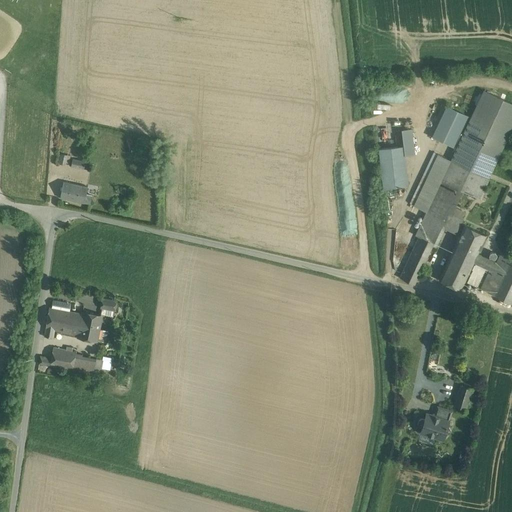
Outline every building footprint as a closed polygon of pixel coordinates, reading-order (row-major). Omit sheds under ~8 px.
[(511,103),(484,90),(451,160),(488,177),(511,125),(511,103)] [(471,117),(443,104),(428,134),(457,147),(471,117)] [(411,129),(402,130),(404,145),(403,145),(404,153),(414,152),(411,129)] [(398,146),(378,148),(383,188),(408,185),(404,153),(403,145),(398,146)] [(433,152),(410,203),(426,211),(450,159),(433,152)] [(85,161),(72,159),(71,166),(84,169),(85,161)] [(451,160),(442,180),(459,188),(462,190),(479,198),(488,178),(488,177),(451,160)] [(442,180),(416,235),(419,236),(433,242),(441,226),(448,212),(459,188),(442,180)] [(88,187),(64,182),(60,198),(84,203),(90,204),(92,195),(86,194),(88,187)] [(459,188),(448,212),(451,214),(454,207),(462,190),(459,188)] [(465,212),(454,207),(451,214),(462,219),(465,212)] [(451,214),(448,212),(441,226),(444,228),(456,233),(462,219),(451,214)] [(486,235),(465,224),(454,246),(476,257),(477,253),(486,235)] [(433,242),(432,245),(435,247),(444,228),(441,226),(433,242)] [(433,242),(419,236),(400,277),(414,284),(432,245),(433,242)] [(454,246),(439,279),(461,289),(465,280),(473,262),(476,257),(454,246)] [(511,256),(501,252),(498,257),(496,262),(489,259),(477,253),(476,257),(473,262),(485,267),(484,271),(488,273),(481,288),(511,302),(511,256)] [(496,262),(498,257),(491,254),(489,259),(496,262)] [(473,262),(465,280),(481,288),(488,273),(484,271),(485,267),(473,262)] [(116,301),(102,298),(101,307),(102,308),(114,310),(116,301)] [(52,307),(66,310),(67,303),(53,300),(52,307)] [(79,335),(83,313),(69,311),(66,310),(52,307),(49,307),(45,328),(46,328),(54,330),(79,335)] [(114,310),(102,308),(101,314),(113,316),(114,310)] [(83,313),(79,335),(79,336),(96,340),(96,338),(99,328),(101,315),(83,312),(83,313)] [(54,330),(46,328),(44,336),(53,338),(54,330)] [(109,330),(99,328),(96,338),(107,340),(109,330)] [(76,352),(53,347),(51,358),(50,366),(72,370),(75,353),(76,352)] [(75,353),(72,370),(79,372),(82,356),(82,354),(75,353)] [(51,358),(40,356),(39,364),(50,366),(51,358)] [(96,359),(82,356),(79,372),(93,374),(96,359)] [(103,360),(101,368),(111,370),(113,358),(103,356),(103,360)] [(96,359),(93,374),(100,376),(101,368),(103,360),(96,359)] [(472,389),(460,385),(453,405),(466,409),(472,389)] [(452,411),(441,407),(438,417),(449,420),(452,411)] [(438,417),(426,413),(425,418),(422,417),(419,419),(418,423),(419,426),(422,427),(420,432),(443,439),(445,433),(446,434),(449,432),(450,429),(449,427),(447,426),(449,420),(438,417)]
